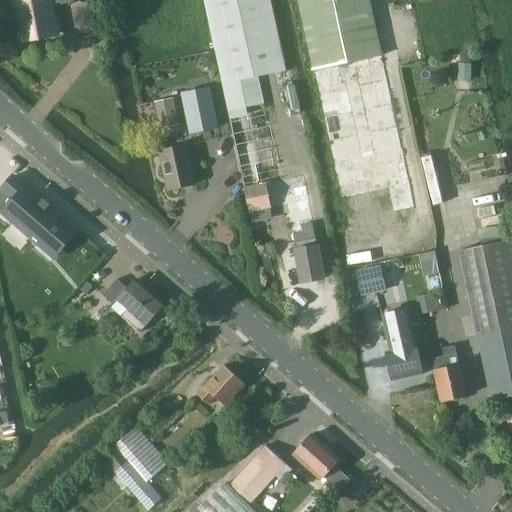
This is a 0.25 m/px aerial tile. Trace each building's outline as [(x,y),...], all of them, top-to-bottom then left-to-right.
[(13,0),(21,41),(58,35),(53,6),(84,0),(13,0)] [(285,72),(285,71),(269,0),(204,0),(228,111),(229,111),(245,187),(280,180),(263,104),(264,104),(258,77),(278,73),(285,72)] [(298,0),(313,70),(383,56),(370,0),(298,0)] [(190,134),(218,128),(210,87),(181,92),(190,134)] [(159,127),(178,123),(173,98),(154,103),(159,127)] [(168,190),(196,184),(187,146),(159,152),(168,190)] [(280,180),(245,187),(250,212),(287,204),(302,283),(323,279),(303,175),(280,180)] [(13,176),(0,191),(0,210),(3,213),(2,213),(41,248),(42,247),(64,221),(65,221),(65,220),(49,207),(50,205),(49,205),(48,206),(42,201),(44,200),(43,199),(42,201),(26,186),(26,187),(13,176)] [(511,241),(461,251),(492,402),(511,397),(511,241)] [(362,296),(387,291),(381,266),(357,272),(362,296)] [(117,279),(103,295),(114,304),(117,300),(127,309),(122,316),(141,332),(151,321),(164,306),(134,280),(127,288),(117,279)] [(393,380),(422,373),(408,309),(383,315),(391,352),(386,353),(393,380)] [(456,353),(454,346),(442,349),(443,356),(433,358),(442,401),(466,396),(460,366),(459,366),(457,353),(456,353)] [(224,407),(245,384),(225,366),(198,396),(208,405),(215,398),(224,407)] [(149,511),(161,511),(180,496),(160,472),(168,464),(136,427),(102,457),(149,511)] [(312,434),(293,455),(308,469),(321,481),(336,495),(350,480),(334,466),(340,459),(312,434)] [(251,504),(286,466),(264,447),(230,486),(251,504)] [(255,511),(226,484),(194,511),(255,511)]
